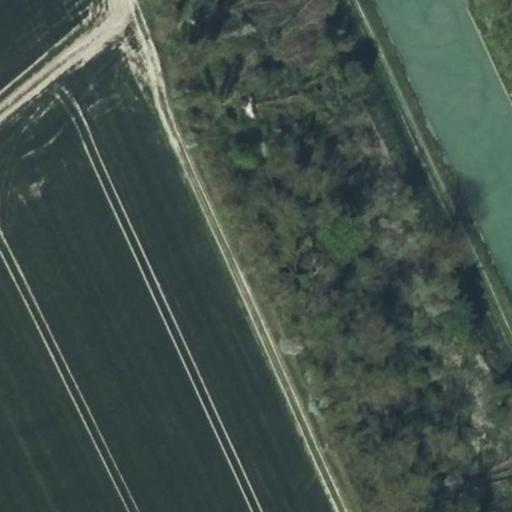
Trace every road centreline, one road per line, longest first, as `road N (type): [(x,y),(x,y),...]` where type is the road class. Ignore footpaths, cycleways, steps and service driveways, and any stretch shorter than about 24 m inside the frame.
road 1 (track): [(343,511),(123,0)]
road 2 (track): [(337,0),(511,387)]
road 3 (track): [(0,115),(127,8)]
